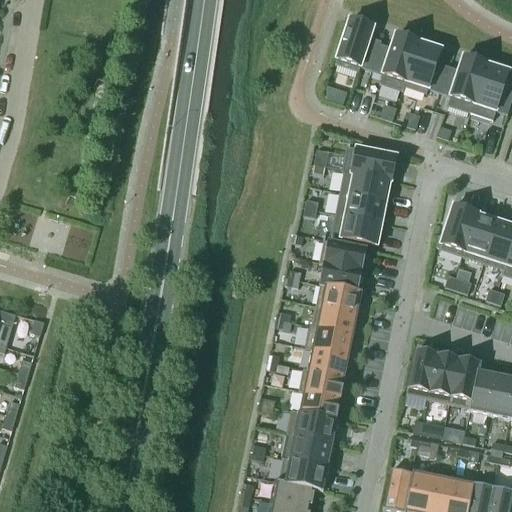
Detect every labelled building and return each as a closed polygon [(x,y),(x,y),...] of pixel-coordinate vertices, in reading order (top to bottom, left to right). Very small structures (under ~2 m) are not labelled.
[(378,49),(379,49),(380,46),(369,42),(372,32),(354,26),(348,24),(333,69),(341,71),(357,77),(359,72),(370,76),(378,49)] [(378,49),(370,76),(381,79),(378,88),(401,96),(402,91),(417,47),(394,39),(390,53),(379,49),(378,49)] [(440,54),(417,47),(402,91),(425,99),(427,94),(438,98),(444,78),(433,75),(440,54)] [(446,110),(469,118),(484,69),(462,61),(457,75),(446,71),(444,78),(438,98),(449,101),(446,110)] [(507,76),(484,69),(469,118),(491,125),(494,116),(506,120),(511,100),(511,88),(504,86),(507,76)] [(341,175),(340,177),(344,177),(344,176),(391,186),(397,160),(354,151),(354,153),(346,151),(341,175)] [(327,157),(317,155),(315,155),(312,171),(324,173),(327,157)] [(322,181),(324,173),(312,171),(311,178),(322,181)] [(344,177),(339,197),(386,208),(391,186),(344,176),(344,177)] [(339,197),(335,219),(382,229),(386,208),(339,197)] [(305,205),(304,213),(315,216),(317,208),(305,205)] [(437,254),(460,261),(474,218),(452,211),(437,254)] [(315,216),(304,213),(302,221),(314,223),(315,216)] [(477,219),(474,218),(460,261),(482,269),(495,226),(477,220),(477,219)] [(335,219),(330,242),(377,252),(382,229),(335,219)] [(500,280),(502,280),(511,248),(511,231),(495,226),(482,269),(501,275),(500,280)] [(293,240),(291,249),(302,250),(303,242),(293,240)] [(323,245),(318,266),(322,267),(360,275),(365,254),(323,245)] [(511,248),(502,280),(511,283),(511,248)] [(322,267),(318,288),(356,296),(360,275),(322,267)] [(294,285),(298,286),(300,278),(296,277),(289,275),(287,283),(294,285)] [(443,292),(454,296),(458,284),(447,280),(443,292)] [(294,285),(287,283),(286,291),(293,293),(297,294),(298,286),(294,285)] [(458,284),(454,296),(466,299),(470,288),(458,284)] [(320,291),(316,310),(357,318),(361,297),(356,296),(318,288),(317,291),(320,291)] [(484,305),(492,308),(495,296),(488,294),(484,305)] [(495,296),(492,308),(499,310),(503,299),(495,296)] [(316,310),(312,331),(352,339),(357,318),(316,310)] [(0,350),(5,352),(10,332),(12,332),(15,319),(0,315),(0,350)] [(279,318),(278,325),(284,326),(288,327),(289,320),(279,318)] [(39,341),(43,328),(34,325),(30,338),(39,341)] [(278,325),(276,333),(289,336),(291,328),(288,327),(284,326),(278,325)] [(309,331),(305,352),(312,353),(348,360),(352,339),(312,331),(309,331)] [(312,353),(308,374),(344,382),(348,360),(312,353)] [(404,400),(426,404),(435,360),(413,356),(404,400)] [(269,368),(276,369),(278,361),(271,360),(269,368)] [(426,404),(448,408),(457,364),(435,360),(426,404)] [(470,413),(477,375),(479,369),(457,364),(448,408),(470,413)] [(27,381),(31,368),(22,365),(18,378),(27,381)] [(274,377),(276,369),(269,368),(268,376),(274,377)] [(301,373),(297,394),(303,395),(340,403),(344,382),(308,374),(301,373)] [(469,416),(489,420),(497,379),(477,375),(470,413),(469,416)] [(23,395),(27,381),(18,378),(14,392),(23,395)] [(511,410),(511,382),(497,379),(489,420),(509,424),(511,410)] [(303,395),(299,416),(335,424),(340,403),(303,395)] [(259,403),(258,409),(260,410),(272,412),(274,406),(262,403),(259,403)] [(15,423),(19,409),(9,406),(5,420),(15,423)] [(258,409),(256,417),(259,417),(271,419),(272,412),(260,410),(258,409)] [(289,414),(284,439),(294,441),(332,448),(337,424),(335,424),(299,416),(289,414)] [(11,436),(15,423),(5,420),(1,433),(11,436)] [(412,438),(420,440),(422,433),(414,431),(412,438)] [(429,434),(422,433),(420,440),(428,441),(429,434)] [(284,439),(279,463),(282,463),(289,465),(327,472),(332,448),(294,441),(284,439)] [(456,439),(455,446),(462,448),(463,441),(456,439)] [(463,441),(462,448),(474,450),(476,443),(466,441),(463,441)] [(409,451),(419,453),(421,445),(411,444),(409,451)] [(431,447),(421,445),(419,453),(429,454),(431,447)] [(503,456),(504,449),(492,447),(491,454),(503,456)] [(511,450),(504,449),(503,456),(511,458),(511,450)] [(250,450),(249,456),(251,457),(263,459),(264,453),(253,450),(250,450)] [(445,458),(457,460),(459,453),(447,451),(445,458)] [(459,453),(457,460),(469,463),(471,456),(459,453)] [(249,456),(247,464),(250,464),(261,467),(263,459),(251,457),(249,456)] [(485,466),(497,468),(499,461),(487,459),(485,466)] [(511,464),(499,461),(497,468),(509,470),(511,464)] [(278,485),(278,486),(314,493),(314,495),(322,496),(327,472),(289,465),(282,463),(278,485)] [(405,511),(412,480),(389,475),(381,511),(405,511)] [(405,511),(426,511),(433,481),(413,477),(412,480),(405,511)] [(433,481),(426,511),(447,511),(453,485),(433,481)] [(273,484),(269,506),(296,511),(310,511),(314,495),(314,493),(278,486),(278,485),(273,484)] [(447,511),(467,511),(473,489),(453,485),(447,511)] [(242,501),(249,502),(252,490),(244,489),(242,501)] [(467,511),(488,511),(493,493),(473,489),(467,511)] [(511,496),(493,493),(488,511),(509,511),(511,498),(511,496)] [(247,511),(249,502),(242,501),(239,511),(247,511)]
